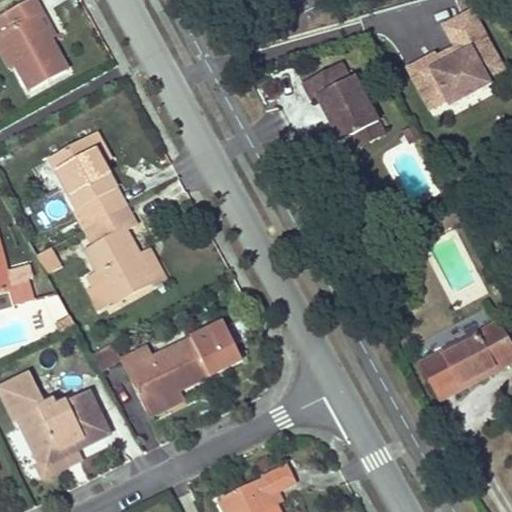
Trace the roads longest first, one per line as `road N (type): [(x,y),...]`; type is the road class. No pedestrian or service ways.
road 1 (residential): [(122,0),(338,390)]
road 2 (residential): [(338,390),(87,511)]
road 3 (residential): [(338,390),(405,511)]
